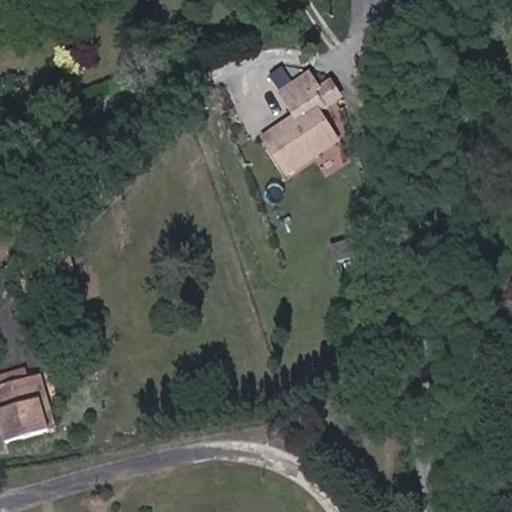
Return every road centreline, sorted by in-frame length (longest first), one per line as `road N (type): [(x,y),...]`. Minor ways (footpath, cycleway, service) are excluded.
road 1 (unclassified): [(367,0),(426,511)]
road 2 (unknown): [(0,511),(87,478),(242,453),(298,468),(358,511)]
